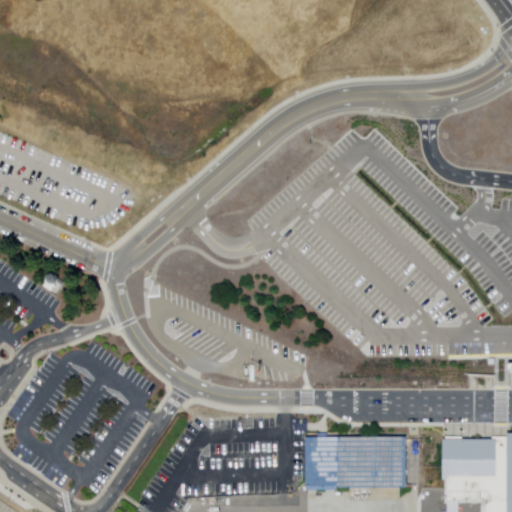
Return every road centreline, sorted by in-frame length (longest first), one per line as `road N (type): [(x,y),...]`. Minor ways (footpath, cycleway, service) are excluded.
road 1 (residential): [(118,268),(306,108),(356,95),(423,96)]
road 2 (residential): [(191,385),(242,399),(511,406)]
road 3 (residential): [(191,385),(137,337),(118,268)]
